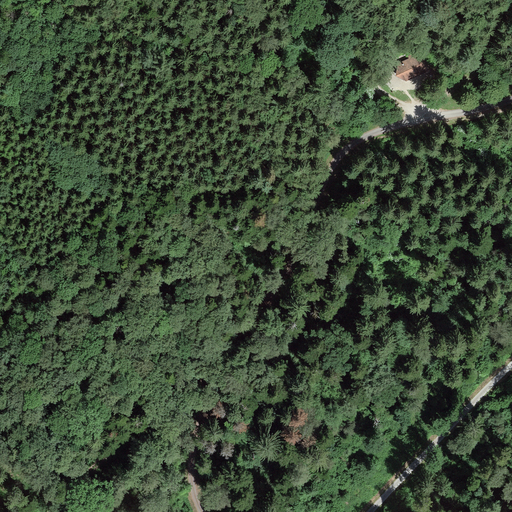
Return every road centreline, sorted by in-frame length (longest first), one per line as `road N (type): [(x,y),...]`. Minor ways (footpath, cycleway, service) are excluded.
road 1 (track): [(511,100),(392,124),(339,158),(279,285),(49,511)]
road 2 (track): [(511,363),(370,511)]
road 3 (track): [(203,511),(191,451),(237,327)]
road 4 (track): [(505,0),(483,57),(461,83),(408,106)]
